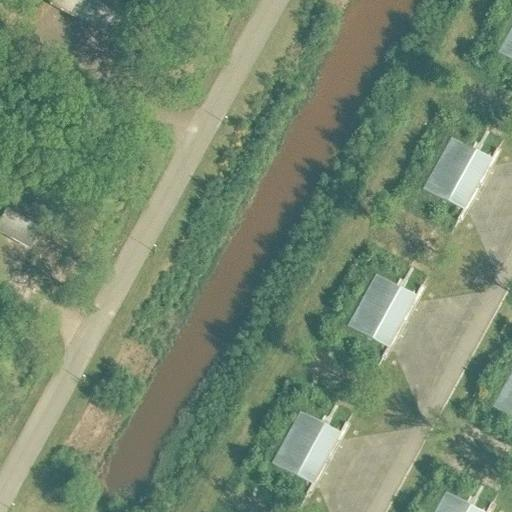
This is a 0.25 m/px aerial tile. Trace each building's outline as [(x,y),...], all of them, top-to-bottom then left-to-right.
[(140,9),(123,0),(51,0),(47,7),(119,47),(140,9)] [(511,23),(494,56),(511,65),(511,23)] [(487,163),(447,141),(419,193),(459,214),(487,163)] [(48,214),(14,194),(0,217),(0,237),(25,252),(48,214)] [(412,300),(372,278),(344,329),(383,351),(412,300)] [(511,372),(491,410),(511,421),(511,372)] [(335,439),(296,417),(267,469),(307,490),(335,439)] [(468,511),(443,498),(435,511),(468,511)]
